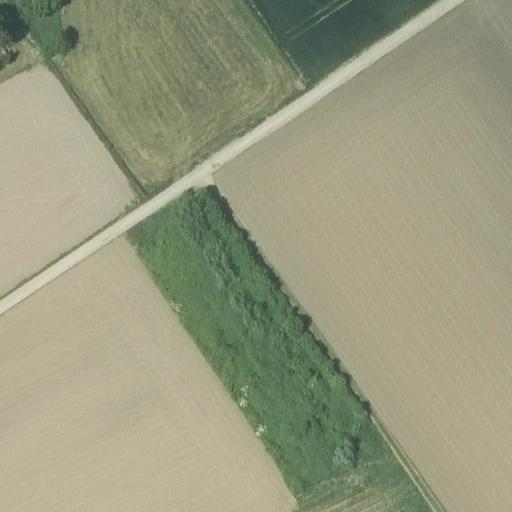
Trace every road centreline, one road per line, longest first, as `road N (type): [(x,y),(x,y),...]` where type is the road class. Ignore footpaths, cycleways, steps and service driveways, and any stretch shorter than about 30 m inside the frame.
road 1 (track): [(455,0),(0,307)]
road 2 (track): [(446,511),(210,166)]
